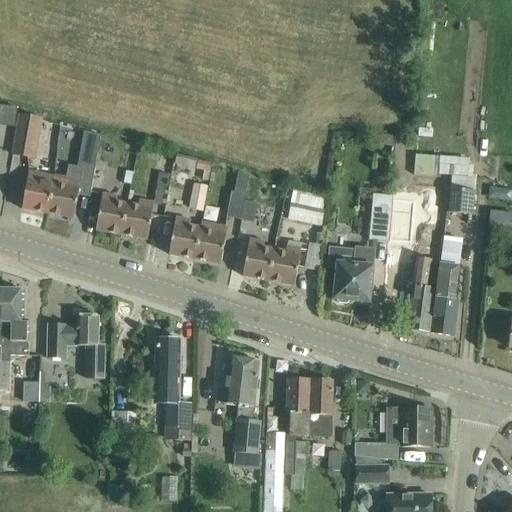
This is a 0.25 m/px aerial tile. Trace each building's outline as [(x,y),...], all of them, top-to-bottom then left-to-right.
[(13,155),(35,159),(42,119),(20,115),(13,155)] [(381,136),(381,143),(384,147),(391,147),(392,137),(381,136)] [(175,165),(210,173),(212,165),(177,156),(175,165)] [(439,158),(438,176),(454,178),(469,179),(471,161),(439,158)] [(65,185),(54,183),(48,215),(74,219),(83,169),(68,166),(65,185)] [(125,172),(123,184),(131,186),(133,173),(125,172)] [(48,215),(54,183),(43,181),(44,176),(29,173),(22,210),(48,215)] [(244,198),(248,177),(236,173),(233,193),(229,192),(224,218),(240,221),(243,207),(244,198)] [(159,175),(157,187),(168,189),(170,176),(159,175)] [(195,185),(190,210),(204,213),(209,187),(195,185)] [(451,214),(473,216),(476,192),(453,190),(451,214)] [(293,191),(287,219),(311,224),(314,208),(323,210),(324,198),(293,191)] [(121,236),(127,205),(116,203),(117,198),(102,195),(96,232),(121,236)] [(371,241),(390,242),(393,202),(374,200),(371,241)] [(127,205),(121,236),(147,241),(154,204),(139,202),(138,207),(127,205)] [(399,203),(395,246),(412,247),(415,205),(399,203)] [(243,207),(240,221),(237,233),(251,236),(256,209),(243,207)] [(195,260),(201,229),(189,227),(190,222),(176,219),(169,255),(195,260)] [(201,229),(195,260),(220,265),(227,229),(212,226),(211,231),(201,229)] [(268,282),(274,251),(263,249),(264,244),(250,241),(243,277),(268,282)] [(285,253),(274,251),(268,282),(294,287),(301,251),(286,248),(285,253)] [(329,249),(328,268),(329,268),(329,267),(337,267),(336,280),(334,300),(337,300),(339,304),(346,304),(349,302),(369,303),(371,284),(374,253),(356,251),(356,252),(330,250),(330,249),(329,249)] [(436,292),(438,275),(430,274),(432,262),(415,260),(412,287),(413,287),(407,331),(429,334),(435,300),(436,292)] [(435,300),(429,334),(453,337),(458,303),(453,302),(457,266),(439,264),(438,275),(436,292),(435,300)] [(0,364),(0,378),(0,412),(10,412),(12,358),(28,359),(29,322),(23,322),(24,292),(2,291),(0,364)] [(103,380),(104,366),(105,347),(98,346),(99,317),(77,317),(77,327),(48,327),(48,359),(66,359),(66,347),(86,347),(85,379),(103,380)] [(190,441),(190,429),(190,405),(178,405),(180,342),(157,341),(155,389),(166,390),(166,441),(190,441)] [(257,456),(258,442),(261,422),(253,422),(259,363),(229,359),(223,405),(238,407),(233,454),(257,456)] [(40,389),(40,401),(40,403),(50,403),(50,388),(45,388),(45,373),(40,373),(40,389)] [(308,437),(310,381),(287,380),(286,415),(290,415),(290,436),(308,437)] [(310,381),(308,437),(331,438),(332,402),(333,382),(310,381)] [(370,382),(358,382),(358,394),(365,394),(370,388),(370,382)] [(402,410),(402,448),(431,448),(431,410),(402,410)] [(134,449),(135,415),(113,414),(113,449),(134,449)] [(342,433),(342,446),(350,447),(351,433),(342,433)] [(266,434),(262,511),(282,511),(284,476),(303,476),(305,445),(285,444),(285,434),(266,434)] [(396,461),(396,446),(354,446),(353,457),(396,461)] [(191,459),(191,450),(183,450),(182,458),(191,459)] [(327,470),(339,470),(340,453),(328,452),(327,470)] [(389,468),(356,468),(356,486),(390,486),(389,468)] [(136,481),(125,481),(125,486),(125,497),(136,497),(136,481)] [(431,511),(431,496),(387,496),(386,511),(431,511)]
